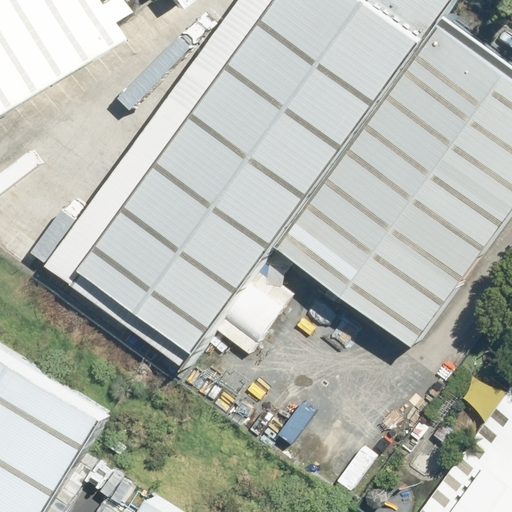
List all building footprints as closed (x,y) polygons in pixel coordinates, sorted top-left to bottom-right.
[(0,0),(0,86),(98,29),(80,0),(0,0)] [(282,239),(449,11),(456,0),(246,0),(56,262),(193,361),(282,239)] [(511,56),(449,11),(282,239),(422,340),(511,216),(511,56)] [(0,511),(50,511),(113,413),(0,342),(0,511)] [(511,511),(511,389),(421,511),(511,511)] [(186,511),(154,492),(142,511),(186,511)]
